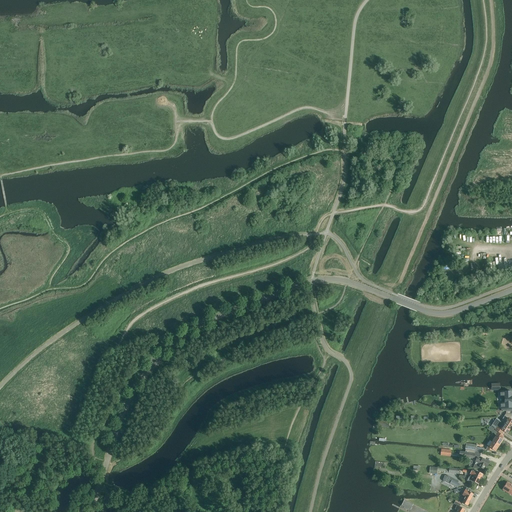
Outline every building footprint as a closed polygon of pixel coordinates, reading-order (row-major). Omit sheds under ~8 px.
[(511,409),(511,402),(511,403),(511,396),(511,395),(511,391),(499,392),(500,396),(505,396),(505,404),(501,404),(502,408),(500,408),(500,409),(508,408),(508,409),(511,409)] [(501,421),(511,428),(511,426),(511,421),(511,419),(511,411),(506,411),(506,414),(501,421)] [(511,428),(501,421),(497,419),(491,428),(502,435),(504,432),(507,434),(511,428)] [(494,433),(496,436),(494,440),(500,444),(503,440),(501,439),(504,436),(502,435),(491,428),(490,427),(489,429),(494,433)] [(500,444),(494,440),(490,444),(489,444),(487,446),(486,449),(492,451),(493,449),(495,451),(500,444)] [(466,449),(475,450),(476,450),(476,452),(482,452),(482,448),(476,448),(476,445),(466,444),(466,449)] [(466,449),(465,452),(460,451),(459,455),(465,456),(464,457),(474,459),(475,454),(475,450),(466,449)] [(490,462),(482,458),(482,459),(478,457),(476,462),(473,468),(478,468),(479,467),(484,469),(485,466),(487,467),(490,462)] [(471,471),(470,474),(471,475),(481,479),(481,478),(482,479),(483,478),(483,476),(482,476),(483,475),(478,472),(471,471)] [(471,480),(478,484),(481,479),(471,475),(470,477),(472,478),(471,480)] [(444,479),(443,480),(444,481),(457,488),(459,484),(457,483),(458,481),(449,476),(445,476),(444,479)] [(511,495),(511,485),(507,482),(503,489),(511,495)] [(471,497),(473,494),(472,494),(473,491),(467,488),(463,495),(466,496),(462,503),(467,506),(471,497)] [(405,499),(402,505),(411,510),(414,504),(405,499)] [(463,511),(465,509),(460,507),(461,504),(455,501),(454,504),(457,505),(455,508),(458,510),(456,511),(463,511)]
